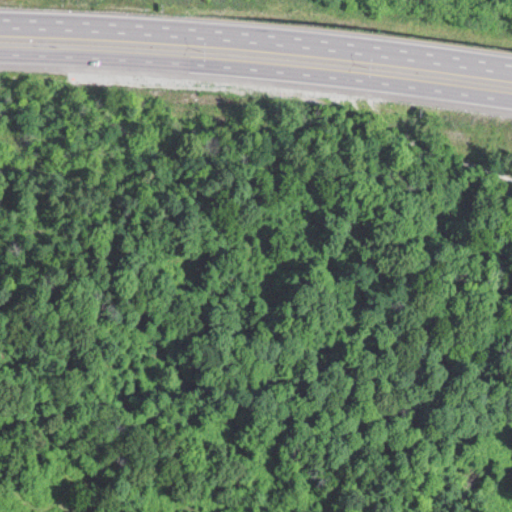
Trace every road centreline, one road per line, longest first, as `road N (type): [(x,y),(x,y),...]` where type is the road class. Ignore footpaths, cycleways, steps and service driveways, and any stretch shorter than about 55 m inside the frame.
road 1 (motorway): [(0,45),(110,43),(320,59),(511,85)]
road 2 (motorway): [(511,50),(242,17),(0,12)]
